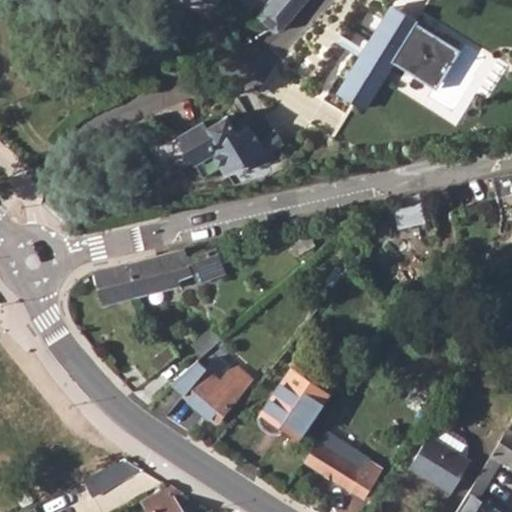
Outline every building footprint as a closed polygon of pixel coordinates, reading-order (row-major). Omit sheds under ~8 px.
[(245,0),(244,2),(256,13),(267,0),(245,0)] [(307,0),(271,0),(257,17),(278,35),(307,0)] [(414,27),(417,21),(393,6),(339,93),(363,108),(394,57),(439,85),(458,54),(414,27)] [(36,52),(31,13),(9,15),(14,64),(22,63),(23,62),(24,60),(25,58),(26,57),(27,56),(29,54),(31,53),(36,52)] [(67,97),(153,82),(146,60),(131,63),(120,65),(112,66),(92,68),(78,68),(62,66),(67,97)] [(306,114),(334,133),(347,114),(319,95),(306,114)] [(226,169),(262,149),(249,126),(237,132),(228,115),(206,127),(203,121),(179,135),(182,140),(180,141),(190,158),(191,157),(203,177),(224,166),(226,169)] [(511,173),(492,178),(498,202),(501,219),(511,216),(511,173)] [(420,195),(401,199),(408,227),(426,223),(420,195)] [(313,245),(306,234),(296,240),(302,251),(313,245)] [(187,258),(193,272),(197,282),(226,272),(217,245),(187,258)] [(177,279),(193,272),(187,258),(183,249),(129,262),(137,294),(178,284),(177,279)] [(102,303),(137,294),(129,262),(94,271),(102,303)] [(511,322),(493,311),(482,329),(511,348),(511,322)] [(223,341),(211,328),(192,345),(204,358),(223,341)] [(178,354),(171,344),(150,361),(157,371),(178,354)] [(172,385),(184,395),(216,422),(253,377),(241,367),(231,368),(221,379),(200,361),(172,385)] [(291,368),(258,417),(280,433),(284,427),(299,437),(329,393),(291,368)] [(172,385),(154,400),(151,407),(166,417),(184,395),(172,385)] [(497,446),(508,429),(495,422),(485,439),(497,446)] [(441,424),(433,438),(467,459),(468,446),(465,438),(441,424)] [(511,431),(508,429),(497,446),(456,511),(500,511),(479,498),(482,493),(501,460),(511,466),(511,431)] [(323,431),(304,460),(364,498),(383,468),(323,431)] [(467,459),(433,438),(429,435),(409,467),(451,492),(471,460),(467,459)] [(125,457),(83,479),(93,496),(144,469),(125,457)] [(183,511),(174,498),(182,493),(168,484),(142,499),(150,511),(183,511)]
